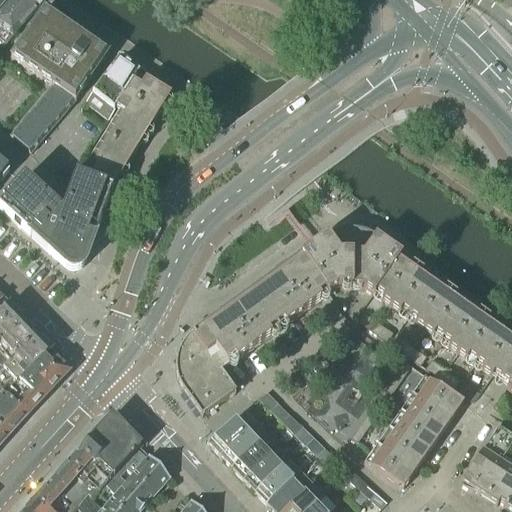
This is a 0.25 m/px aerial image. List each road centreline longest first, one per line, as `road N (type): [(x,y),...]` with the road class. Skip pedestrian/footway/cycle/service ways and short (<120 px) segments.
road 1 (secondary): [(360,59),(197,185),(160,224),(129,294),(107,375)]
road 2 (secondary): [(162,303),(202,223),(370,91)]
road 3 (residential): [(54,331),(103,268),(134,178),(188,97)]
road 4 (residential): [(341,218),(378,228),(511,330)]
road 5 (unclassified): [(188,97),(313,181),(341,218)]
road 6 (residential): [(176,309),(222,300),(341,218)]
road 7 (residential): [(231,511),(107,375)]
road 8 (residential): [(188,97),(49,0)]
road 9 (secondary): [(0,495),(107,375)]
